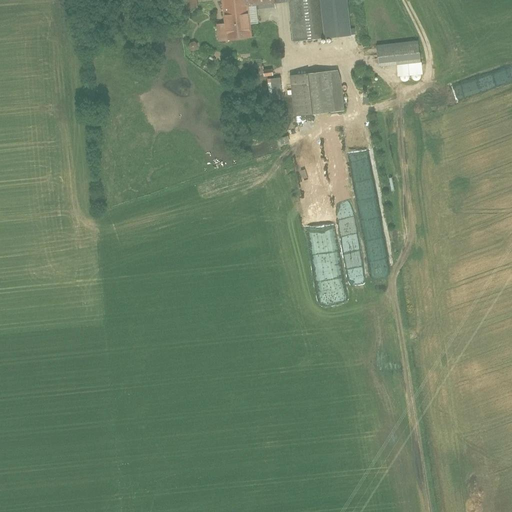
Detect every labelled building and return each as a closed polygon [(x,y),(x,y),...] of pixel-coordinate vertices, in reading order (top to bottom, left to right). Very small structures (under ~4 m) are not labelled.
[(176,0),(178,10),(197,7),(196,0),(176,0)] [(217,39),(250,36),(247,6),(287,1),(291,40),(349,35),(345,0),(218,0),(221,23),(215,24),(217,39)] [(375,47),(378,67),(419,62),(417,42),(375,47)] [(338,70),(287,75),(292,115),(342,110),(338,70)] [(284,78),(271,79),(272,99),(284,98),(284,78)] [(335,186),(348,183),(339,131),(325,134),(335,186)] [(291,136),(280,138),(282,146),(293,143),(291,136)] [(338,211),(351,211),(350,190),(340,191),(341,200),(337,200),(338,211)]
